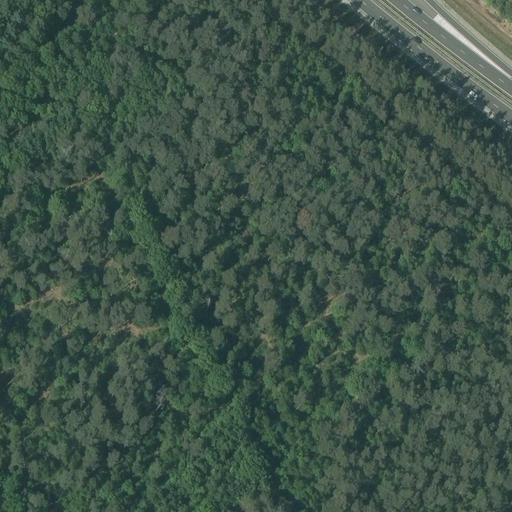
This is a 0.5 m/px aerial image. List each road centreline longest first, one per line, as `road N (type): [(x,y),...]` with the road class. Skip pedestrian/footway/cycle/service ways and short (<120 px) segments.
road 1 (trunk): [(358,0),(511,118)]
road 2 (trunk): [(511,88),(397,0)]
